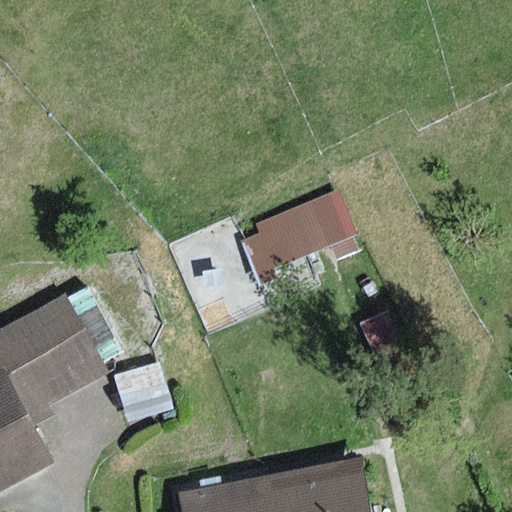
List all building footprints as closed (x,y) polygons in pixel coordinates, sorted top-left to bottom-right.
[(338,192),(237,232),(259,288),(278,281),(273,267),(355,234),(338,192)] [(68,298),(0,333),(0,383),(11,378),(31,415),(108,375),(68,298)] [(388,311),(358,324),(386,385),(416,371),(388,311)] [(162,365),(117,376),(129,421),(173,410),(162,365)] [(0,498),(60,466),(31,415),(11,378),(0,383),(0,498)] [(285,475),(184,493),(187,511),(372,511),(364,468),(287,483),(285,475)]
